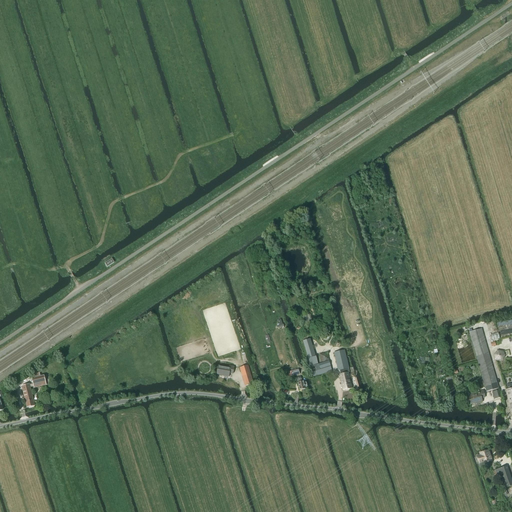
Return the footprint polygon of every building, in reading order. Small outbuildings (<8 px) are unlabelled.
[(107,267),(114,262),(112,258),(105,263),(107,267)] [(304,316),(306,324),(313,323),(310,314),(304,316)] [(498,388),(481,329),(469,332),(486,392),(498,388)] [(313,377),(332,371),(329,364),(329,361),(318,364),(316,356),(315,356),(310,339),(302,341),(308,359),(313,377)] [(349,372),(344,350),(334,353),(342,391),(352,389),(348,373),(349,372)] [(494,355),(495,360),(501,361),(504,357),(503,352),(497,351),(494,355)] [(321,362),(329,360),(327,353),(319,354),(321,362)] [(245,386),(253,384),(247,365),(240,368),(245,386)] [(224,376),(228,377),(229,373),(233,374),(234,367),(230,366),(229,368),(218,366),(217,374),(222,375),(224,375),(224,376)] [(46,385),(44,375),(40,376),(39,372),(33,374),(34,377),(31,378),(33,384),(30,385),(30,384),(21,386),(26,407),(34,406),(30,387),(34,386),(34,388),(46,385)] [(300,377),(296,378),(297,381),(298,383),(299,390),(305,389),(305,387),(306,387),(307,386),(306,383),(305,382),(303,382),(303,381),(302,379),(301,380),(300,377)] [(499,390),(492,392),(493,397),(495,396),(496,398),(501,397),(499,390)] [(468,394),(467,394),(468,395),(468,396),(470,404),(477,403),(482,402),(481,399),(485,398),(483,391),(478,392),(478,394),(476,394),(476,392),(468,394)] [(479,453),(480,455),(476,456),(479,464),(483,463),(483,464),(492,461),(488,450),(479,453)] [(502,489),(511,485),(511,482),(506,466),(495,470),(502,489)]
